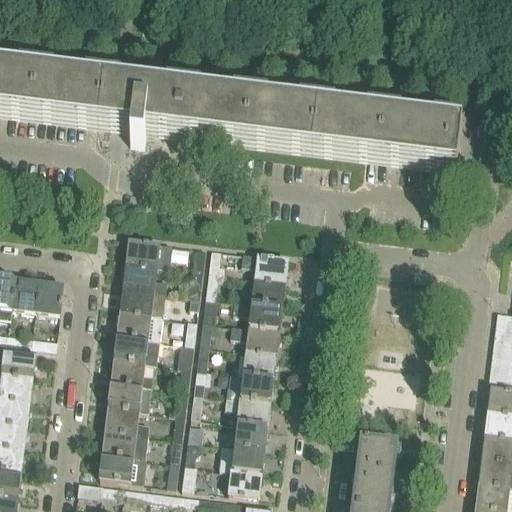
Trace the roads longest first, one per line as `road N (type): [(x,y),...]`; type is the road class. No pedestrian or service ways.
road 1 (residential): [(0,72),(480,123),(491,152),(480,236)]
road 2 (residential): [(336,204),(218,189),(204,173),(179,171),(157,189),(124,187),(82,158),(0,148)]
road 3 (residential): [(57,511),(86,269),(0,258)]
road 4 (residential): [(301,511),(330,255)]
road 5 (residential): [(448,511),(476,272)]
road 6 (residential): [(476,272),(330,255)]
